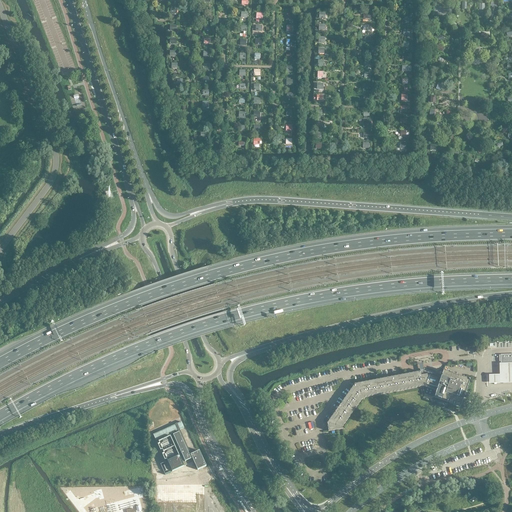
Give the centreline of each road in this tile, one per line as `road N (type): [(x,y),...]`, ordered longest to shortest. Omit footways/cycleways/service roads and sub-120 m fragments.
road 1 (motorway): [(0,417),(114,359),(226,319),(360,291),(511,280)]
road 2 (motorway): [(511,234),(368,241),(264,260),(137,297),(0,361)]
road 3 (motorway): [(511,217),(232,202)]
road 4 (motorway): [(243,353),(377,315),(511,293)]
road 5 (unknown): [(0,4),(56,157),(51,180),(0,250)]
road 6 (tertiary): [(69,0),(133,198)]
road 7 (tertiary): [(145,182),(83,0)]
road 8 (secondary): [(477,417),(402,451),(332,501)]
road 9 (secondary): [(351,511),(398,477),(483,436)]
road 10 (secondary): [(220,363),(207,347),(165,227)]
road 11 (secondary): [(140,237),(190,371)]
road 12 (secondary): [(298,500),(231,389)]
